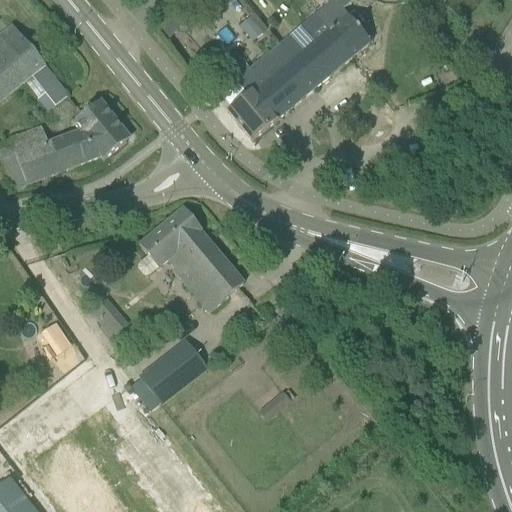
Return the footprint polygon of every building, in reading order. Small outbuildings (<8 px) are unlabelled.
[(331,0),(333,2),(301,29),(325,59),(317,65),(329,80),(370,46),(343,13),(360,0),(331,0)] [(164,28),(174,35),(183,22),(174,15),(164,28)] [(72,26),(107,77),(115,71),(80,20),(72,26)] [(239,29),(252,45),(263,36),(250,20),(239,29)] [(69,101),(12,28),(0,37),(0,108),(33,83),(48,100),(39,106),(48,117),(69,101)] [(301,29),(279,48),(315,92),(329,80),(317,65),(325,59),(301,29)] [(252,144),(315,92),(279,48),(236,84),(238,86),(224,97),(225,102),(231,110),(227,114),(252,144)] [(232,80),(236,84),(250,71),(247,67),(232,80)] [(100,161),(103,164),(130,143),(100,105),(72,127),(77,134),(48,145),(42,130),(0,146),(0,162),(12,195),(100,161)] [(209,315),(218,307),(243,287),(200,234),(201,234),(183,212),(139,249),(148,260),(139,266),(138,272),(144,279),(149,279),(158,272),(167,265),(209,315)] [(127,329),(106,302),(90,315),(102,330),(99,332),(109,344),(127,329)] [(64,351),(64,336),(40,336),(40,352),(64,351)] [(185,344),(138,380),(160,409),(207,373),(185,344)] [(223,511),(131,385),(80,422),(89,434),(113,417),(181,511),(223,511)] [(291,406),(282,396),(258,416),(266,427),(291,406)] [(131,511),(72,432),(26,466),(33,476),(48,466),(82,511),(131,511)] [(0,511),(31,511),(8,483),(0,488),(0,511)]
